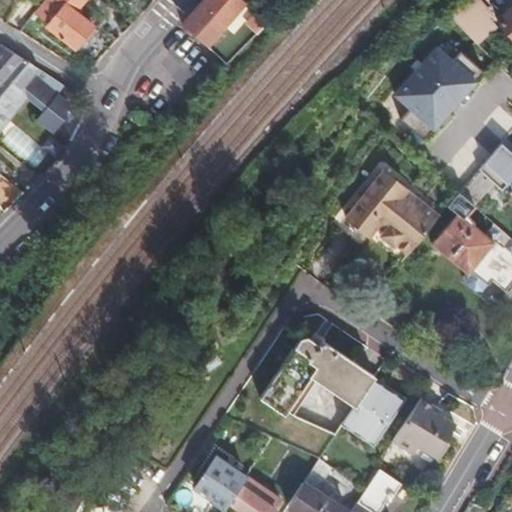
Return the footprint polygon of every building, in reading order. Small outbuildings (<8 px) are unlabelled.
[(82,0),(42,0),(31,14),(45,26),(44,27),(72,49),(77,43),(96,60),(107,48),(87,31),(93,24),(75,10),(82,0)] [(202,0),(182,24),(208,48),(220,36),(225,30),(232,23),(228,19),(245,2),(242,0),(202,0)] [(242,0),(245,2),(253,10),(260,2),(258,0),(242,0)] [(486,19),(468,0),(466,0),(449,14),(475,41),(487,31),(481,23),(486,19)] [(511,4),(498,18),(511,33),(511,4)] [(493,26),(486,19),(481,23),(487,31),(493,26)] [(453,57),(434,40),(389,89),(411,109),(403,118),(423,137),(484,69),(461,49),(453,57)] [(0,81),(23,58),(6,46),(1,43),(0,43),(0,81)] [(45,84),(51,77),(37,68),(23,58),(0,81),(0,121),(24,92),(41,106),(34,114),(51,128),(60,118),(66,102),(45,84)] [(469,135),(440,173),(456,186),(485,147),(469,135)] [(511,156),(498,144),(477,168),(500,187),(511,173),(511,156)] [(439,214),(383,169),(345,215),(369,235),(401,261),(439,214)] [(459,190),(447,204),(456,211),(492,241),(501,230),(459,190)] [(492,241),(456,211),(431,241),(467,271),(492,241)] [(361,245),(369,235),(345,215),(337,225),(361,245)] [(316,365),(361,395),(371,380),(375,374),(321,339),(317,344),(300,333),(259,393),(284,411),(316,365)] [(316,378),(354,405),(361,395),(316,365),(284,411),(289,415),(316,378)] [(354,405),(344,421),(373,440),(400,400),(371,380),(361,395),(354,405)] [(419,396),(392,437),(414,451),(418,445),(437,457),(457,425),(444,417),(440,410),(419,396)] [(284,411),(268,434),(273,436),(320,456),(335,434),(290,415),(289,415),(284,411)] [(229,502),(247,475),(218,454),(196,485),(226,507),(229,502)] [(320,486),(331,466),(316,458),(305,477),(320,486)] [(357,499),(349,511),(380,511),(401,482),(374,465),(357,491),(360,495),(357,499)] [(273,511),(282,499),(247,475),(229,502),(242,511),(273,511)] [(346,511),(303,483),(289,504),(301,511),(346,511)]
